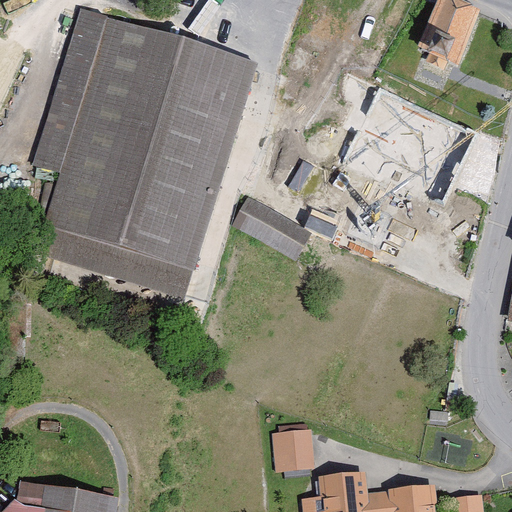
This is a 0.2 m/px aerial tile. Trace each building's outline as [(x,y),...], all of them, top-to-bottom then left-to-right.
[(484,16),(445,0),(440,0),(427,31),(440,36),(429,63),(459,76),(484,16)] [(258,69),(78,14),(30,170),(63,180),(38,260),(186,305),(258,69)] [(356,139),(346,159),(446,209),(480,141),(378,90),(367,111),(347,101),(333,127),(356,139)] [(458,190),(449,208),(472,219),(481,201),(458,190)] [(233,224),(294,261),(311,234),(250,196),(233,224)] [(310,430),(273,433),(277,477),(314,473),(310,430)] [(324,502),(305,504),(305,511),(440,511),(439,490),(367,496),(365,478),(323,482),(324,502)] [(114,511),(116,503),(20,485),(16,505),(6,511),(114,511)] [(483,511),(482,501),(454,506),(454,511),(483,511)]
